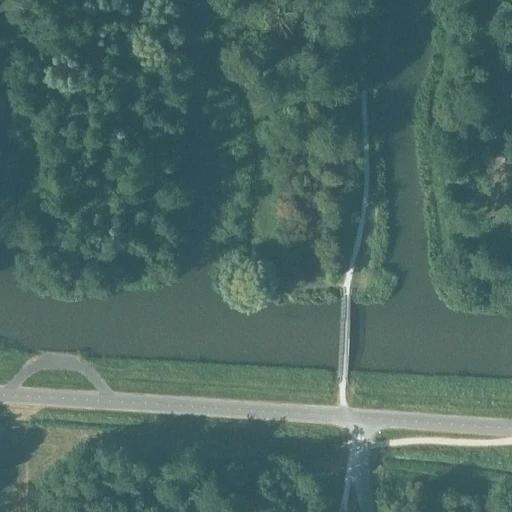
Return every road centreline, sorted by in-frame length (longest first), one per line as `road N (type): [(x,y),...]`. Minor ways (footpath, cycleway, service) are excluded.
road 1 (unclassified): [(361,419),(0,397)]
road 2 (unclassified): [(361,419),(511,428)]
